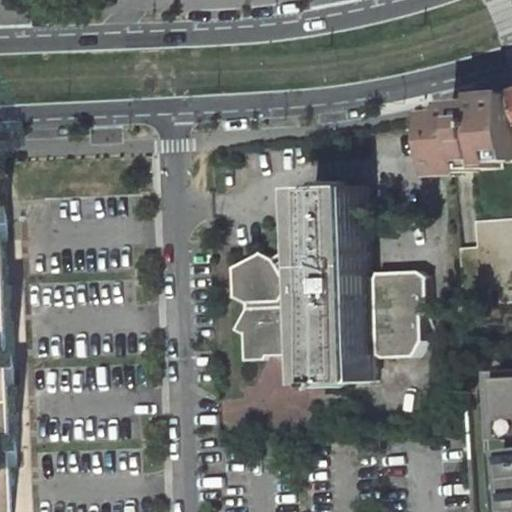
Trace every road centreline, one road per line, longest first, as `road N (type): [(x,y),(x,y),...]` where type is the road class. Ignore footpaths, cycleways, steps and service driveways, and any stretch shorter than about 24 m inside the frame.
road 1 (tertiary): [(0,117),(343,94),(511,55)]
road 2 (tertiary): [(420,0),(235,33),(0,45)]
